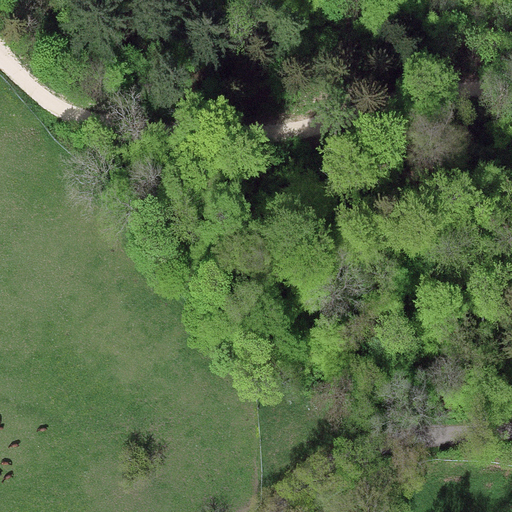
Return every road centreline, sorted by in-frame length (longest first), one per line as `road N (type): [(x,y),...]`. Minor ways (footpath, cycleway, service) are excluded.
road 1 (track): [(307,127),(165,132),(41,101),(0,62)]
road 2 (unclassified): [(271,511),(316,472),(394,440),(511,428)]
road 3 (track): [(511,89),(445,89),(307,127)]
